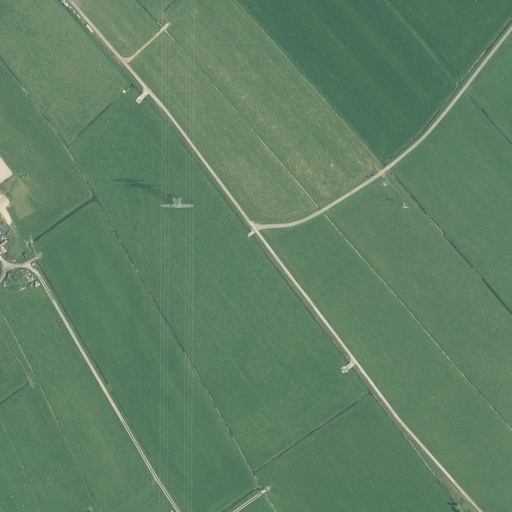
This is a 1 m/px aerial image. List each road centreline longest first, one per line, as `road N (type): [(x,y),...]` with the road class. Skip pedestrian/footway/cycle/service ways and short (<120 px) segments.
road 1 (track): [(148,90),(355,361),(341,371)]
road 2 (track): [(511,28),(426,134),(384,171),(309,218),(248,235)]
road 3 (track): [(26,264),(178,511)]
road 4 (track): [(355,361),(480,511)]
